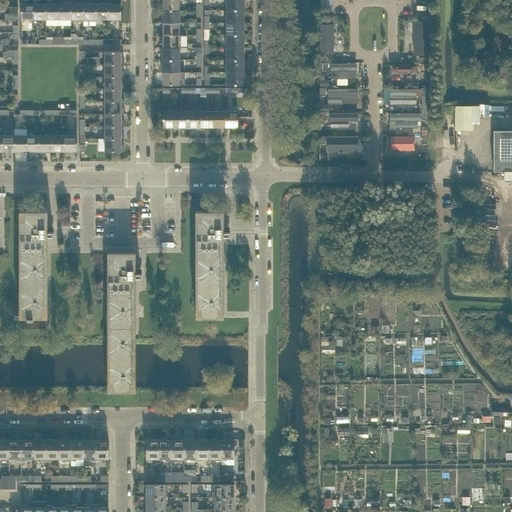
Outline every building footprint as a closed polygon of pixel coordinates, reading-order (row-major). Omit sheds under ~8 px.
[(162,0),(163,10),(179,10),(179,0),(162,0)] [(243,10),(243,0),(227,0),(227,10),(243,10)] [(34,19),(34,3),(21,3),(21,19),(34,19)] [(46,19),(46,3),(34,3),(34,19),(46,19)] [(59,19),(59,3),(46,3),(46,19),(59,19)] [(71,19),(71,3),(59,3),(59,19),(71,19)] [(84,19),(84,3),(71,3),(71,19),(84,19)] [(96,19),(96,3),(84,3),(84,19),(96,19)] [(108,19),(108,3),(96,3),(96,19),(108,19)] [(121,19),(121,3),(108,3),(108,19),(121,19)] [(163,22),(179,23),(179,10),(163,10),(163,22)] [(243,22),(243,10),(227,10),(227,22),(243,22)] [(415,21),(414,54),(425,55),(425,22),(415,21)] [(179,35),(179,23),(163,22),(163,35),(179,35)] [(227,35),(243,35),(243,22),(227,22),(227,35)] [(320,51),(332,52),(333,25),(320,25),(320,51)] [(179,47),(179,35),(163,35),(163,47),(179,47)] [(243,47),(243,35),(227,35),(227,47),(243,47)] [(179,60),(179,47),(163,47),(163,60),(179,60)] [(243,60),(243,47),(227,47),(227,60),(243,60)] [(121,64),(121,51),(105,51),(105,64),(121,64)] [(179,72),(179,60),(163,60),(163,72),(179,72)] [(227,72),(243,72),(243,60),(227,60),(227,72)] [(121,76),(121,64),(105,64),(105,76),(121,76)] [(330,78),(340,78),(356,78),(356,64),(330,64),(330,78)] [(419,64),(391,64),(391,73),(419,74),(419,64)] [(163,85),(179,85),(179,72),(163,72),(163,85)] [(243,85),(243,72),(227,72),(227,85),(243,85)] [(121,89),(121,76),(105,76),(105,89),(121,89)] [(327,89),(327,97),(357,96),(357,88),(327,89)] [(121,101),(121,89),(105,89),(105,101),(121,101)] [(389,89),(389,103),(416,103),(416,89),(389,89)] [(121,113),(121,101),(105,101),(105,113),(121,113)] [(472,105),(455,106),(455,129),(473,129),(472,105)] [(163,127),(176,127),(176,111),(163,111),(163,127)] [(176,127),(188,127),(188,111),(176,111),(176,127)] [(188,127),(200,127),(201,111),(188,111),(188,127)] [(200,127),(213,127),(213,111),(201,111),(200,127)] [(213,127),(225,127),(226,111),(213,111),(213,127)] [(225,127),(238,127),(238,111),(226,111),(225,127)] [(330,127),(348,127),(348,121),(357,121),(356,112),(329,113),(330,127)] [(121,126),(121,113),(105,113),(105,126),(121,126)] [(390,113),(390,120),(395,120),(395,128),(417,128),(417,120),(420,120),(420,113),(390,113)] [(121,138),(121,126),(105,126),(105,138),(121,138)] [(493,171),(511,170),(511,130),(493,130),(493,171)] [(2,151),(15,151),(15,135),(2,135),(2,151)] [(15,151),(27,151),(27,135),(15,135),(15,151)] [(27,151),(39,151),(40,135),(27,135),(27,151)] [(39,151),(52,151),(52,135),(40,135),(39,151)] [(52,151),(64,151),(64,135),(52,135),(52,151)] [(64,151),(77,151),(77,135),(64,135),(64,151)] [(326,136),(326,151),(356,151),(356,136),(326,136)] [(390,136),(390,150),(414,150),(414,136),(390,136)] [(105,151),(121,151),(121,138),(105,138),(105,151)] [(47,212),(47,211),(20,211),(20,212),(22,212),(22,317),(20,317),(20,318),(21,318),(21,328),(20,328),(20,329),(46,329),(47,328),(46,328),(46,318),(47,318),(47,317),(45,317),(45,264),(44,236),(48,236),(50,234),(49,233),(49,231),(50,229),(48,228),(48,227),(45,227),(44,212),(47,212)] [(221,212),(223,212),(223,211),(196,211),(196,212),(199,212),(199,317),(196,317),(196,318),(224,318),(224,317),(221,317),(221,242),(224,241),(224,236),(226,235),(225,233),(225,231),(226,229),(224,228),(224,227),(221,227),(221,212)] [(133,254),(135,254),(135,253),(108,253),(108,254),(111,254),(111,343),(111,387),(111,391),(108,391),(108,392),(136,392),(136,391),(133,391),(133,278),(136,278),(139,276),(136,270),(136,269),(133,269),(133,254)] [(511,407),(493,407),(493,414),(511,415),(511,407)] [(351,410),(339,410),(339,419),(351,419),(351,410)] [(0,458),(9,458),(9,439),(0,439),(0,458)] [(9,458),(22,458),(22,439),(9,439),(9,458)] [(22,458),(34,458),(34,439),(22,439),(22,458)] [(34,458),(46,458),(47,439),(34,439),(34,458)] [(46,458),(59,458),(59,439),(47,439),(46,458)] [(59,458),(71,458),(71,439),(59,439),(59,458)] [(71,458),(84,458),(84,439),(71,439),(71,458)] [(84,458),(96,458),(96,439),(84,439),(84,458)] [(96,458),(109,458),(109,439),(96,439),(96,458)] [(146,458),(160,458),(159,439),(146,439),(146,458)] [(160,458),(172,458),(172,439),(159,439),(160,458)] [(172,458),(184,458),(184,439),(172,439),(172,458)] [(184,458),(197,458),(197,439),(184,439),(184,458)] [(197,458),(209,458),(209,439),(197,439),(197,458)] [(209,458),(221,458),(221,439),(209,439),(209,458)] [(221,458),(234,458),(234,439),(221,439),(221,458)] [(166,497),(166,484),(146,484),(146,497),(166,497)] [(234,497),(234,484),(215,484),(215,497),(234,497)] [(166,510),(166,497),(146,497),(146,509),(166,510)] [(234,509),(234,497),(215,497),(215,509),(234,509)]
